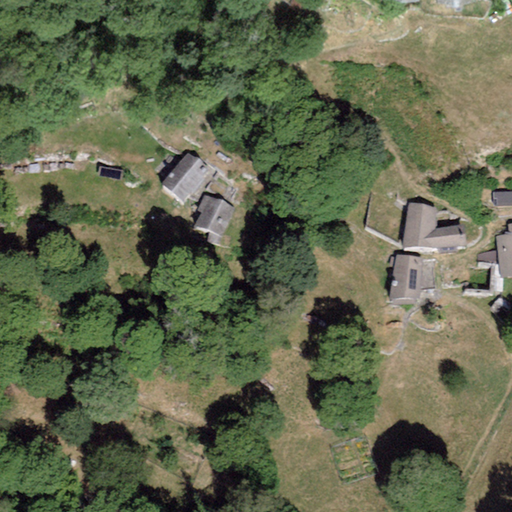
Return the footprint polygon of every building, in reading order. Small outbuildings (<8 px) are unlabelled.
[(212,171),(185,154),(159,192),(186,210),(212,171)] [(209,201),(197,230),(222,238),(233,209),(209,201)] [(437,211),(409,207),(402,252),(430,256),(466,252),(464,230),(434,233),(437,211)] [(509,237),(495,238),(499,280),(511,279),(511,227),(509,228),(509,237)] [(422,262),(397,259),(393,304),(418,306),(422,262)]
